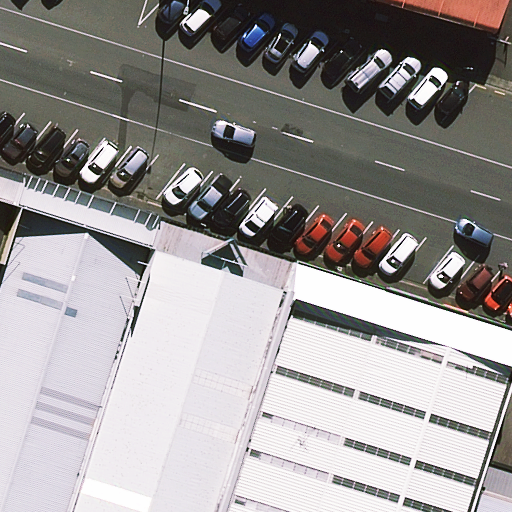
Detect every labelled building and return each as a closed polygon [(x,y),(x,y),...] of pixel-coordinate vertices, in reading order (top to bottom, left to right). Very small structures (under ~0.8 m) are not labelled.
[(499,0),(365,0),(366,0),(491,33),(499,0)] [(0,249),(12,212),(0,208),(0,249)] [(63,511),(145,255),(12,212),(0,249),(0,511),(63,511)] [(214,511),(278,297),(145,255),(63,511),(214,511)] [(508,370),(278,297),(214,511),(462,511),(474,476),(508,370)] [(511,511),(511,487),(474,476),(462,511),(511,511)]
